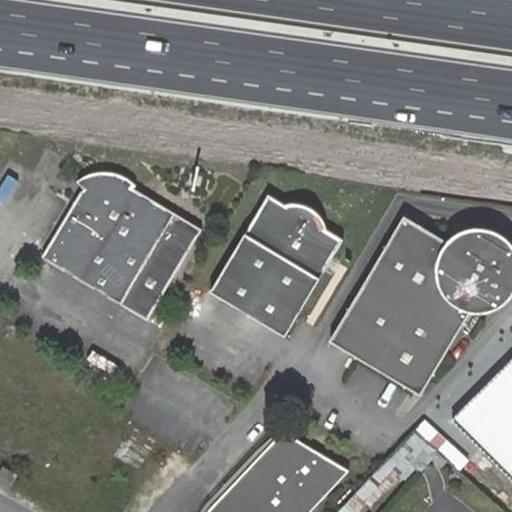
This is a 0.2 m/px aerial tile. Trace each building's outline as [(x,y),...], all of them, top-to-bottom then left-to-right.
[(86,187),(48,254),(127,297),(178,209),(137,187),(138,185),(121,173),(116,171),(107,170),(96,170),(90,172),(81,175),(86,187)] [(269,194),(213,291),(289,335),(345,237),(325,227),(323,220),(313,208),(309,205),(293,203),(288,205),(269,194)] [(489,309),(500,305),(511,295),(511,240),(502,232),(498,229),(482,225),(463,229),(454,235),(450,238),(448,240),(404,215),(332,341),(423,393),(472,309),(474,309),(489,309)] [(511,359),(450,421),(511,482),(511,359)] [(295,511),(337,466),(271,428),(200,506),(196,511),(195,511),(295,511)] [(2,463),(0,465),(0,482),(8,487),(17,473),(2,463)] [(376,478),(338,510),(340,511),(364,511),(388,492),(376,478)]
